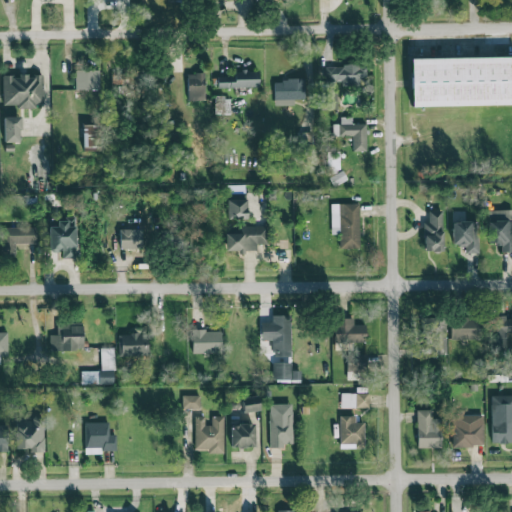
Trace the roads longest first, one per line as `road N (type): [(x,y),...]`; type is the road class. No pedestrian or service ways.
road 1 (residential): [(0,34),(511,25)]
road 2 (residential): [(0,289),(511,281)]
road 3 (residential): [(391,0),(398,511)]
road 4 (residential): [(0,484),(511,477)]
